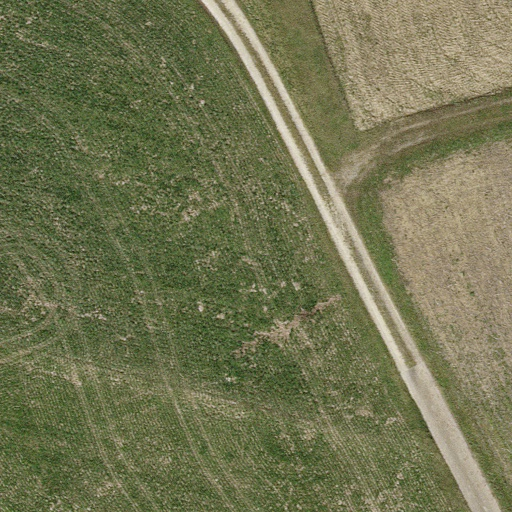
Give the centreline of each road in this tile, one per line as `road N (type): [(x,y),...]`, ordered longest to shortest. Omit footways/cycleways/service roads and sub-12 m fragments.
road 1 (track): [(474,511),(258,115),(182,0)]
road 2 (track): [(315,219),(341,158),(511,112)]
